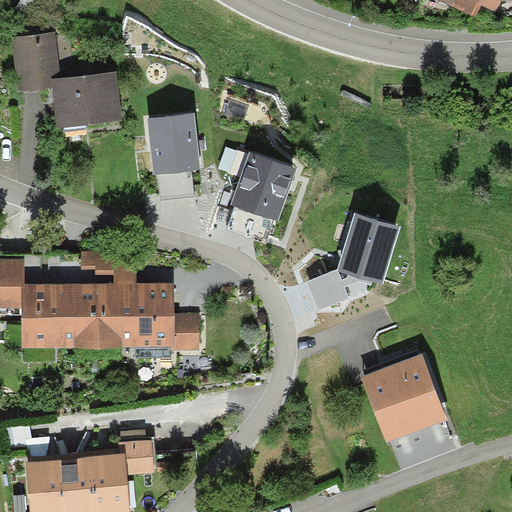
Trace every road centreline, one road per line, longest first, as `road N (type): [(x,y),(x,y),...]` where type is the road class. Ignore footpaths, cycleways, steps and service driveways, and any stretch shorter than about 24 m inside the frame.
road 1 (residential): [(0,184),(232,257),(266,288),(284,328),(282,374),(182,511)]
road 2 (tertiary): [(247,0),(375,46),(467,58),(511,54)]
road 3 (residential): [(320,511),(511,443)]
